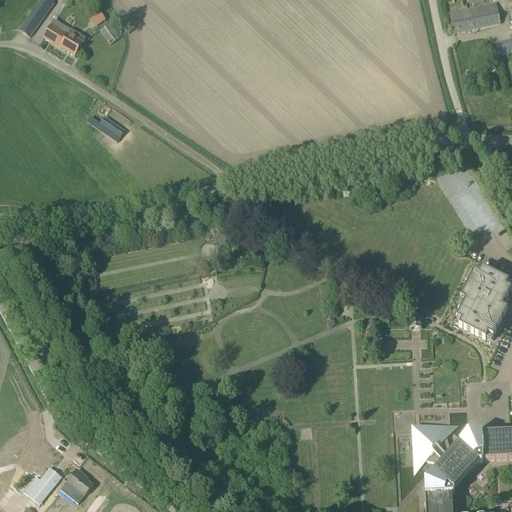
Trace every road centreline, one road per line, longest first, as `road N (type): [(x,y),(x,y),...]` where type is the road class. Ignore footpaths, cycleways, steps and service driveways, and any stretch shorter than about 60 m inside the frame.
road 1 (unclassified): [(180,511),(61,417),(0,303)]
road 2 (unclassified): [(239,184),(68,70),(0,43)]
road 3 (unclassified): [(0,219),(63,221),(239,184)]
road 4 (unclassified): [(239,184),(467,137)]
road 5 (unclassified): [(467,137),(432,0)]
